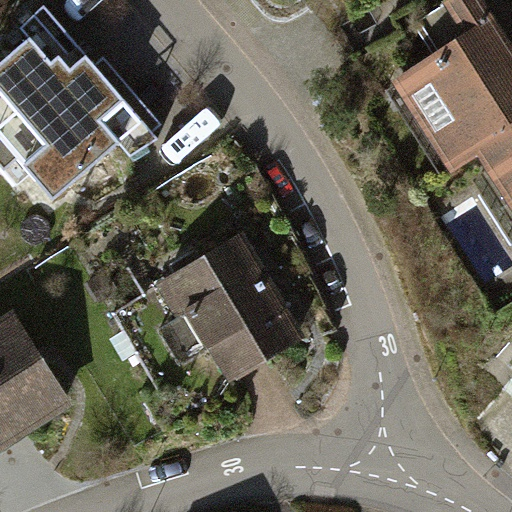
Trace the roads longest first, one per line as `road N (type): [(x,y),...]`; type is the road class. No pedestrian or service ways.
road 1 (residential): [(388,479),(383,353),(350,269),(312,189),(169,0)]
road 2 (residential): [(110,511),(285,467),(388,479)]
